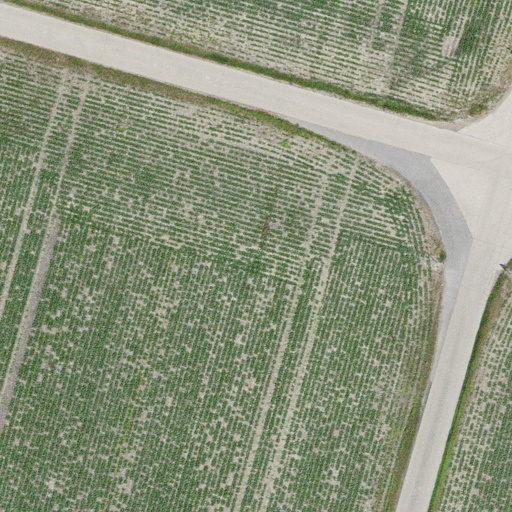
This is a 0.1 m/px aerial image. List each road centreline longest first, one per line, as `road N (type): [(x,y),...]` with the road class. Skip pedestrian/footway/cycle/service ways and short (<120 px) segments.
road 1 (unclassified): [(511,179),(0,28)]
road 2 (track): [(511,177),(417,511)]
